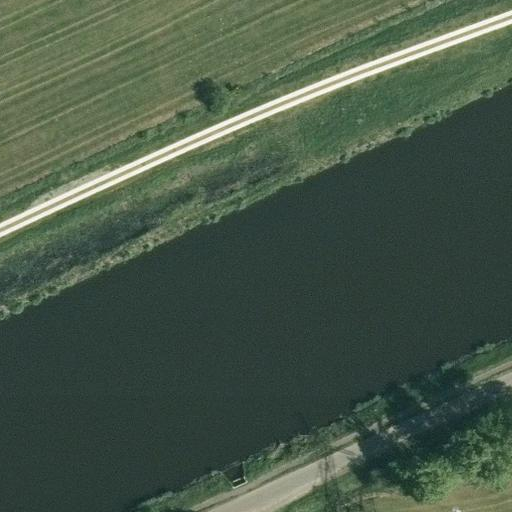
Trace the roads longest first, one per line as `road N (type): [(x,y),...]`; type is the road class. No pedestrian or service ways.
road 1 (track): [(0,232),(383,65),(511,23)]
road 2 (unclassified): [(229,511),(511,383)]
